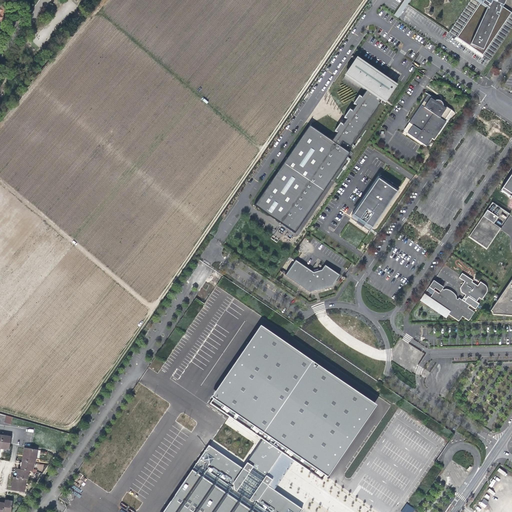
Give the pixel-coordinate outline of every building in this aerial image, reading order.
[(409,0),(403,0),(394,15),(397,18),(409,0)] [(511,0),(470,0),(448,33),(483,57),(489,62),(511,28),(511,0)] [(382,100),(388,92),(389,92),(390,92),(391,92),(392,91),(393,89),(393,88),(392,87),(391,86),(390,85),(389,85),(387,86),(385,84),(385,83),(383,82),(382,83),(381,82),(382,82),(382,80),(382,79),(382,78),(381,77),(355,60),(345,75),(366,89),(360,97),(354,105),(350,111),(345,119),(341,125),(335,133),(330,141),(308,125),(262,191),(290,210),(285,218),(287,220),(283,226),(294,234),(349,153),(344,150),(347,147),(349,148),(380,104),(378,103),(381,100),(382,100)] [(387,81),(382,78),(382,79),(382,80),(382,82),(381,82),(382,83),(383,82),(385,83),(385,84),(387,86),(389,85),(390,85),(391,86),(392,87),(393,88),(393,89),(392,91),(395,87),(387,81)] [(426,147),(432,138),(434,140),(438,134),(446,122),(444,120),(451,109),(443,104),(442,103),(442,102),(441,101),(439,100),(437,99),(428,94),(409,123),(412,126),(407,134),(426,147)] [(354,105),(360,97),(358,95),(352,104),(354,105)] [(345,119),(350,111),(348,109),(344,114),(342,117),(345,119)] [(452,110),(451,109),(444,120),(446,122),(438,134),(439,135),(449,120),(451,115),(452,110)] [(335,133),(341,125),(338,123),(333,131),(335,133)] [(412,126),(409,123),(403,131),(407,134),(412,126)] [(511,173),(500,191),(510,198),(511,194),(511,173)] [(352,215),(370,228),(395,191),(377,179),(352,215)] [(290,210),(262,191),(253,206),(283,226),(287,220),(285,218),(290,210)] [(469,238),(487,249),(509,214),(492,203),(469,238)] [(370,228),(352,215),(350,219),(368,231),(370,228)] [(285,275),(309,292),(332,286),(339,275),(324,265),(321,270),(312,273),(295,261),(285,275)] [(443,287),(433,280),(427,290),(432,294),(430,298),(428,300),(432,304),(433,302),(448,312),(447,314),(448,314),(458,321),(462,316),(468,321),(471,317),(469,316),(473,312),(467,308),(469,305),(464,302),(468,297),(476,302),(479,298),(482,300),(487,292),(488,291),(488,289),(487,288),(487,287),(486,286),(480,282),(477,286),(472,282),(473,280),(471,280),(467,277),(464,281),(458,290),(465,295),(462,300),(459,298),(457,301),(455,300),(456,299),(456,297),(454,294),(452,292),(449,290),(446,289),(444,290),(443,292),(441,290),(443,287)] [(493,313),(492,314),(511,315),(511,279),(490,311),(491,312),(493,313)] [(430,298),(424,294),(419,301),(445,318),(448,314),(447,314),(448,312),(433,302),(432,304),(428,300),(430,298)] [(376,403),(257,324),(206,396),(323,477),(376,403)] [(4,437),(1,436),(0,441),(0,448),(7,449),(7,446),(9,437),(4,437)] [(299,511),(301,509),(268,486),(272,480),(266,476),(268,473),(260,467),(255,464),(253,467),(247,462),(242,469),(209,446),(162,511),(299,511)] [(22,451),(22,453),(28,454),(27,458),(33,459),(34,450),(23,449),(22,451)] [(32,463),(33,459),(27,458),(28,454),(22,453),(21,458),(21,461),(31,463),(32,463)] [(30,472),(31,463),(21,461),(20,466),(19,470),(27,471),(30,472)] [(16,474),(15,478),(18,479),(24,480),(26,480),(27,471),(19,470),(16,469),(16,474)] [(10,491),(16,491),(22,492),(24,480),(18,479),(15,478),(12,478),(12,481),(11,487),(10,491)] [(3,501),(2,503),(0,511),(8,511),(10,502),(5,501),(3,501)] [(413,511),(415,509),(406,503),(400,511),(413,511)]
